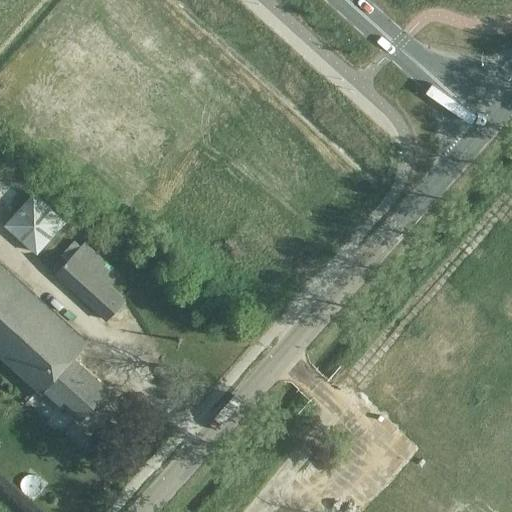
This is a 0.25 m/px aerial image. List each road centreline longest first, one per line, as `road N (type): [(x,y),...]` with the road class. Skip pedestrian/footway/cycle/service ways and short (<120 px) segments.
road 1 (tertiary): [(142,511),(487,126)]
road 2 (track): [(511,211),(504,204),(255,511)]
road 3 (unclassified): [(346,0),(487,126)]
